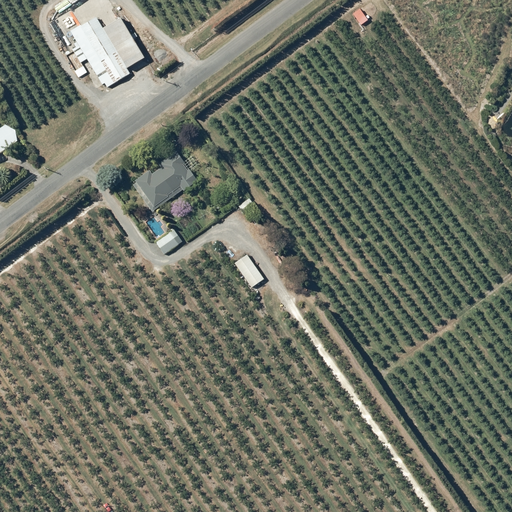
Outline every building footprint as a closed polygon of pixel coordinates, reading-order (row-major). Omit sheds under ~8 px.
[(370,20),(362,8),(354,14),(362,25),(370,20)] [(104,31),(97,17),(72,32),(80,46),(73,49),(81,63),(88,59),(105,89),(132,73),(130,69),(144,61),(121,21),(104,31)] [(0,153),(18,141),(17,132),(16,131),(6,125),(0,128),(0,153)] [(197,181),(178,152),(150,171),(133,183),(152,211),(197,181)] [(185,241),(176,229),(157,242),(165,254),(185,241)] [(265,279),(247,255),(236,263),(253,288),(265,279)]
